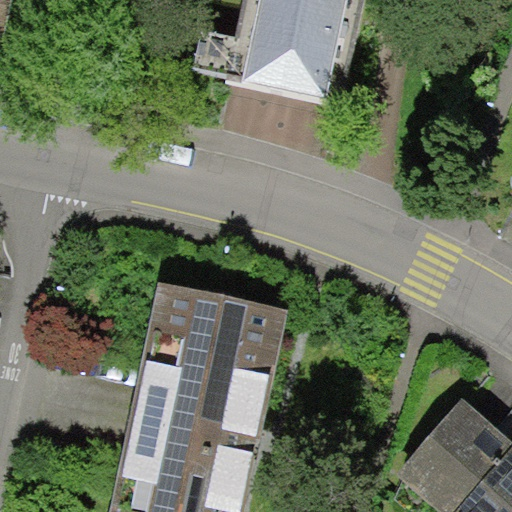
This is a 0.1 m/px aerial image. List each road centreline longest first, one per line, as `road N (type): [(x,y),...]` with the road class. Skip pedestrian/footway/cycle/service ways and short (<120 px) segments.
road 1 (residential): [(511,325),(437,276),(285,217),(45,164)]
road 2 (residential): [(45,164),(0,371)]
